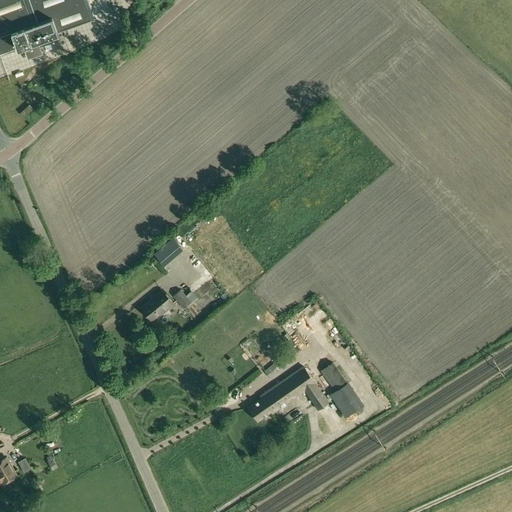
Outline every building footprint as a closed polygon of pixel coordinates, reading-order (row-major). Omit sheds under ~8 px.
[(0,0),(0,53),(23,45),(27,56),(43,51),(38,39),(94,19),(87,0),(0,0)] [(29,104),(20,112),(24,116),(33,108),(29,104)] [(445,231),(450,237),(457,231),(453,225),(445,231)] [(181,236),(175,240),(178,245),(185,241),(181,236)] [(141,307),(152,321),(174,303),(163,289),(141,307)] [(181,289),(173,295),(184,308),(192,302),(181,289)] [(285,353),(274,363),(264,371),(265,372),(270,378),(292,360),(285,353)] [(333,362),(321,370),(335,390),(329,394),(345,418),(364,404),(348,381),(347,382),(333,362)] [(249,407),(258,421),(271,412),(272,413),(305,391),(318,410),(329,402),(304,366),(297,371),(296,371),(274,386),(274,387),(260,396),(262,398),(249,407)] [(220,415),(223,422),(234,416),(231,409),(220,415)] [(22,450),(17,452),(22,463),(27,461),(22,450)] [(0,484),(17,475),(7,457),(0,461),(0,484)] [(56,463),(52,457),(47,460),(51,466),(56,463)]
